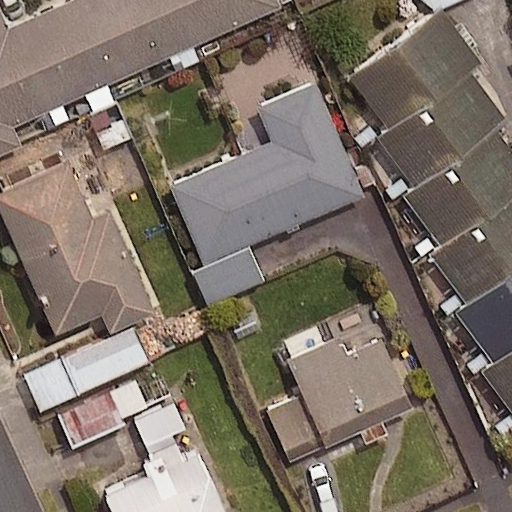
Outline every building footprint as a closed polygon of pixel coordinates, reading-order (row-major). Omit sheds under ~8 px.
[(0,17),(0,140),(12,135),(4,117),(271,0),(42,0),(0,18),(0,17)] [(478,53),(438,0),(427,0),(341,64),(382,119),(371,126),(409,177),(398,185),(436,236),(425,244),(462,294),(451,303),(487,352),(475,361),(511,411),(511,144),(494,119),(505,112),(467,61),(478,53)] [(357,186),(309,72),(251,96),(266,131),(163,174),(196,253),(357,186)] [(124,105),(90,120),(101,145),(135,130),(124,105)] [(60,153),(0,179),(0,214),(48,323),(95,303),(103,322),(148,302),(103,199),(83,207),(60,153)] [(147,355),(132,319),(24,365),(39,401),(147,355)] [(406,397),(374,327),(288,366),(320,436),(406,397)] [(119,411),(147,399),(137,375),(58,408),(71,438),(121,416),(119,411)] [(184,421),(173,396),(134,414),(146,439),(184,421)] [(224,511),(203,465),(106,508),(107,511),(224,511)]
